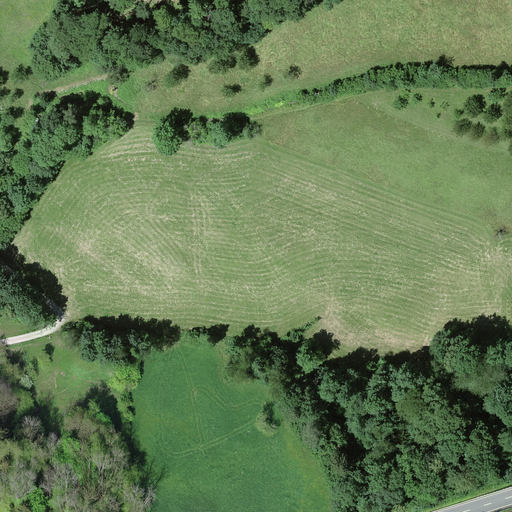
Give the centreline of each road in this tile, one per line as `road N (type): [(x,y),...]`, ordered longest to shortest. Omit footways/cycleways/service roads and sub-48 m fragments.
road 1 (track): [(511,83),(421,79),(353,87),(237,121),(147,119),(92,97),(61,98),(25,183),(0,202)]
road 2 (track): [(0,264),(57,315),(52,329),(0,342)]
